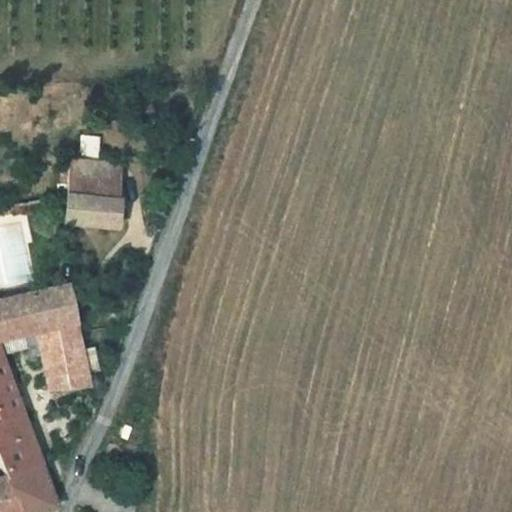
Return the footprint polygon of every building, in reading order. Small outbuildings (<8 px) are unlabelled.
[(81,136),(79,160),(98,162),(100,137),(81,136)] [(69,159),(66,195),(118,200),(122,164),(98,162),(79,160),(69,159)] [(116,227),(118,200),(66,195),(64,222),(116,227)] [(0,356),(0,339),(34,332),(75,323),(66,285),(0,300),(0,462),(6,478),(40,465),(1,360),(0,356)] [(80,350),(75,323),(34,332),(41,365),(46,389),(87,386),(85,374),(80,350)] [(34,332),(0,339),(0,356),(1,360),(25,354),(28,367),(41,365),(34,332)] [(92,347),(80,350),(85,374),(97,372),(92,347)] [(148,408),(133,401),(125,421),(140,428),(148,408)] [(115,456),(118,448),(109,444),(106,452),(115,456)] [(40,465),(6,478),(0,479),(0,511),(34,511),(55,507),(40,465)]
